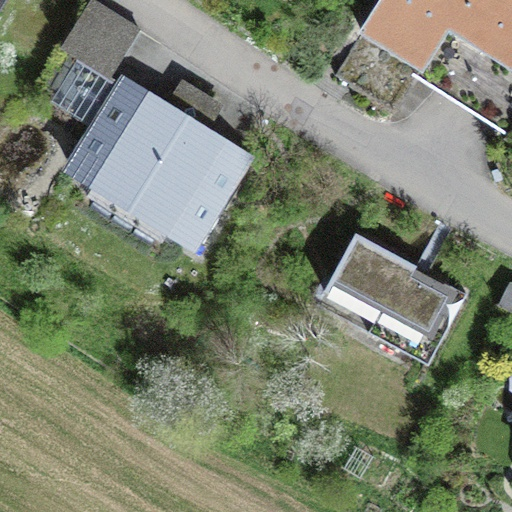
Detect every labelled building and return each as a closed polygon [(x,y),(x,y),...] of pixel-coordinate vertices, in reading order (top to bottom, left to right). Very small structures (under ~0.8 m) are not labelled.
[(394,113),(449,28),(511,68),(511,0),(383,0),(335,76),(394,113)] [(139,29),(93,1),(62,50),(109,79),(139,29)] [(75,165),(72,170),(117,198),(126,185),(155,203),(147,216),(191,244),(195,239),(203,244),(219,218),(211,213),(244,159),(204,134),(217,113),(178,89),(165,110),(125,86),(91,140),(83,134),(67,160),(75,165)] [(467,295),(356,234),(317,305),(428,366),(467,295)] [(511,284),(500,306),(511,312),(511,284)]
